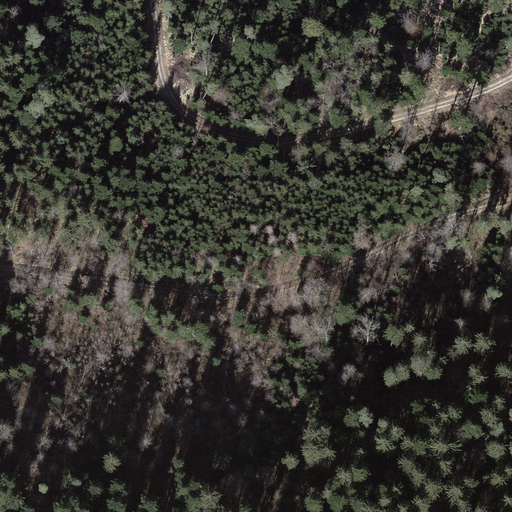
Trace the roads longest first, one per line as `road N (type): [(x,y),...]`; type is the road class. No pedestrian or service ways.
road 1 (track): [(0,267),(207,293),(291,289),(511,196)]
road 2 (track): [(151,0),(162,74),(178,102),(225,130),(269,139),(329,132),(511,75)]
road 3 (track): [(433,511),(511,403)]
